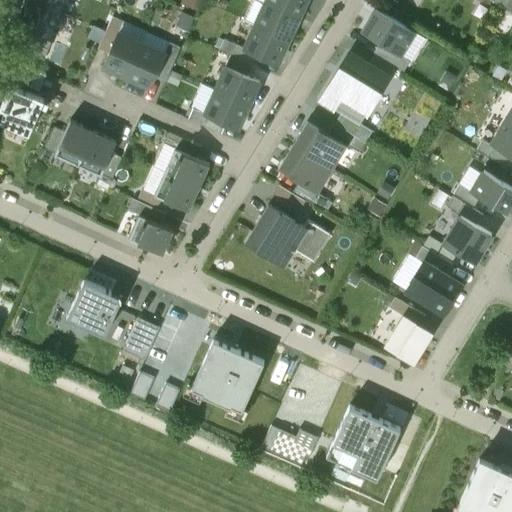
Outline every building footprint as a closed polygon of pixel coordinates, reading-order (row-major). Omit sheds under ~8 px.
[(62,13),(28,0),(25,0),(17,23),(52,37),(62,13)] [(66,0),(28,0),(62,13),(66,0)] [(299,16),(264,0),(254,23),(289,39),(299,16)] [(264,0),(299,16),(306,0),(264,0)] [(511,0),(507,0),(503,7),(511,11),(511,0)] [(413,30),(376,7),(362,31),(379,41),(399,54),(413,30)] [(289,39),(254,23),(243,46),(278,62),(289,39)] [(141,41),(118,30),(102,65),(126,75),(141,41)] [(224,38),(219,48),(230,53),(252,64),(257,53),(224,38)] [(165,51),(141,41),(126,75),(149,86),(165,51)] [(409,60),(379,41),(373,51),(374,52),(395,65),(403,70),(409,60)] [(360,121),(388,76),(368,63),(349,51),(319,98),(341,111),(359,123),(360,121)] [(374,52),(368,63),(388,76),(395,65),(374,52)] [(225,64),(247,74),(252,64),(230,53),(225,64)] [(46,73),(19,61),(12,76),(39,88),(46,73)] [(247,74),(225,64),(214,88),(249,103),(260,80),(247,74)] [(44,97),(10,81),(0,102),(0,118),(29,131),(44,97)] [(201,82),(191,105),(204,111),(214,88),(201,82)] [(249,103),(214,88),(204,111),(238,126),(249,103)] [(193,106),(188,117),(221,132),(226,121),(204,111),(193,106)] [(359,123),(341,111),(334,122),(365,141),(372,129),(360,121),(359,123)] [(93,128),(70,117),(64,129),(54,151),(77,162),(93,128)] [(511,156),(511,117),(510,121),(506,119),(491,143),(511,156)] [(328,132),(307,119),(292,143),(332,167),(346,143),(328,132)] [(365,141),(334,122),(328,132),(346,143),(359,151),(365,141)] [(54,124),(39,157),(49,162),(54,151),(64,129),(54,124)] [(117,138),(93,128),(77,162),(101,173),(111,151),(117,138)] [(201,145),(169,130),(164,141),(175,146),(196,155),(201,145)] [(483,138),(476,148),(507,167),(511,158),(511,156),(491,143),(483,138)] [(332,167),(292,143),(278,167),(298,179),(317,191),(332,167)] [(196,155),(175,146),(164,169),(199,185),(210,162),(196,155)] [(101,173),(96,183),(107,188),(122,155),(111,151),(101,173)] [(199,185),(164,169),(154,192),(188,208),(199,185)] [(511,198),(511,186),(483,169),(470,189),(505,210),(511,198)] [(329,198),(298,179),(292,190),(323,209),(329,198)] [(459,183),(453,193),(474,205),(480,195),(459,183)] [(142,187),(137,198),(169,212),(174,202),(142,187)] [(452,194),(446,204),(477,223),(483,213),(452,194)] [(165,211),(133,196),(128,207),(139,212),(161,222),(165,211)] [(305,226),(270,204),(247,240),(283,262),(293,246),(305,226)] [(161,222),(139,212),(128,236),(163,251),(173,228),(161,222)] [(460,213),(442,242),(474,262),(491,233),(460,213)] [(305,226),(293,246),(313,259),(330,232),(308,218),(304,225),(305,226)] [(452,263),(422,244),(415,255),(422,260),(423,259),(446,273),(452,263)] [(443,311),(461,282),(446,273),(423,259),(422,260),(406,288),(443,311)] [(122,295),(84,278),(67,316),(105,333),(122,295)] [(425,314),(395,296),(389,306),(403,314),(419,324),(425,314)] [(419,324),(403,314),(385,344),(413,360),(431,331),(419,324)] [(159,326),(138,316),(123,347),(144,358),(159,326)] [(213,343),(191,391),(239,413),(261,365),(213,343)] [(371,413),(349,403),(326,454),(377,477),(400,425),(379,416),(377,418),(370,415),(371,413)] [(308,457),(317,435),(299,426),(295,434),(278,426),(268,447),(301,462),(304,455),(308,457)] [(511,511),(511,472),(479,457),(458,503),(469,508),(467,511),(511,511)]
